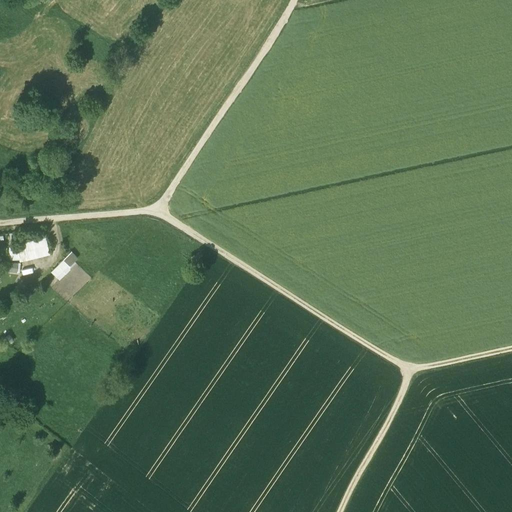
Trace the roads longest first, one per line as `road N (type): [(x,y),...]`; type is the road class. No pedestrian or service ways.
road 1 (track): [(511,349),(412,369),(158,208)]
road 2 (track): [(63,219),(158,208),(295,0)]
road 3 (track): [(412,369),(339,511)]
